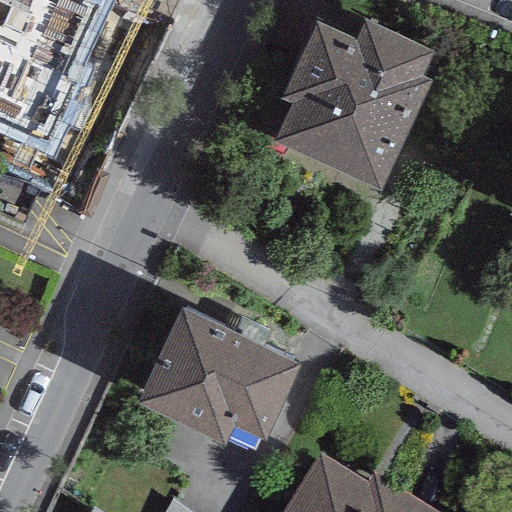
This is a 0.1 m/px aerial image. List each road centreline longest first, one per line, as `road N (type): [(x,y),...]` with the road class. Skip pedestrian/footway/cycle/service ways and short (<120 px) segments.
road 1 (residential): [(157,198),(511,431)]
road 2 (residential): [(157,198),(10,511)]
road 3 (residential): [(239,0),(157,198)]
